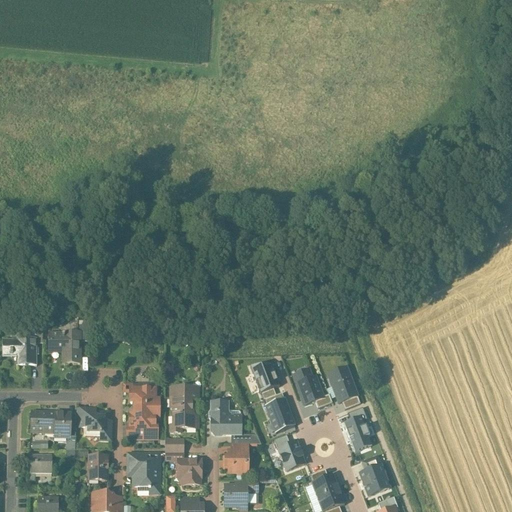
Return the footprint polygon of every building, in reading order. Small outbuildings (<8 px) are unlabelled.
[(42,323),(32,323),(32,332),(36,332),(36,341),(36,346),(42,346),(42,323)] [(88,323),(77,323),(77,331),(82,331),(82,344),(88,344),(88,323)] [(62,336),(48,336),(48,353),(62,353),(62,366),(79,366),(79,334),(62,334),(62,336)] [(36,341),(16,341),(16,342),(2,342),(2,359),(16,359),(16,368),(27,368),(27,376),(27,368),(36,368),(36,346),(36,341)] [(271,367),(250,369),(260,395),(261,395),(273,390),(278,388),(271,367)] [(357,398),(346,369),(327,377),(338,406),(341,404),(357,399),(357,398)] [(309,371),(291,378),(303,408),(315,403),(324,400),(323,399),(315,378),(312,379),(309,371)] [(196,390),(175,390),(175,399),(171,399),(171,410),(173,410),(173,428),(177,428),(180,431),(196,431),(196,420),(194,420),(191,417),(191,405),(194,402),(196,402),(196,390)] [(273,390),(261,395),(263,401),(276,397),(273,390)] [(154,391),(142,391),(142,392),(130,392),(130,404),(132,405),(132,416),(130,417),(130,429),(135,428),(135,441),(156,441),(156,427),(154,427),(154,420),(155,420),(156,420),(157,418),(158,416),(157,415),(156,414),(156,413),(154,413),(154,391)] [(267,407),(284,401),(281,395),(265,401),(267,407)] [(328,397),(323,399),(324,400),(315,403),(318,410),(332,405),(328,397)] [(357,399),(341,404),(344,412),(360,406),(357,399)] [(294,427),(284,401),(267,407),(264,409),(274,435),(294,427)] [(227,405),(211,405),(211,413),(208,415),(208,420),(211,422),(211,429),(216,429),(216,431),(219,434),(221,434),(221,437),(240,437),(240,423),(234,423),(232,421),(227,421),(227,405)] [(347,415),(350,423),(360,419),(362,423),(366,421),(362,410),(347,415)] [(67,419),(61,413),(58,416),(54,416),(54,435),(54,437),(68,438),(69,438),(69,419),(67,419)] [(107,417),(103,417),(102,416),(102,415),(101,414),(100,414),(99,413),(98,414),(97,414),(96,415),(96,416),(96,417),(89,417),(89,425),(76,424),(75,428),(88,429),(88,434),(99,435),(99,442),(109,442),(110,433),(107,433),(107,417)] [(54,416),(31,415),(30,434),(54,435),(54,416)] [(89,415),(76,415),(76,424),(89,425),(89,417),(89,415)] [(371,448),(367,438),(369,437),(365,428),(364,428),(362,423),(360,419),(350,423),(343,425),(346,433),(345,433),(348,440),(349,440),(354,454),(371,448)] [(274,442),(278,451),(289,446),(286,437),(274,442)] [(32,442),(32,450),(49,449),(48,442),(32,442)] [(171,442),(165,442),(165,455),(182,455),(182,448),(171,448),(171,442)] [(305,466),(296,444),(289,446),(278,451),(286,473),(305,466)] [(247,446),(230,446),(230,454),(247,454),(247,446)] [(88,452),(74,452),(74,462),(84,462),(84,459),(88,459),(88,452)] [(230,454),(228,454),(228,459),(224,459),(224,471),(228,471),(228,476),(236,476),(236,474),(243,474),(245,471),(245,462),(247,460),(247,454),(230,454)] [(149,455),(130,455),(130,468),(139,468),(139,461),(149,461),(149,455)] [(182,455),(165,455),(165,463),(177,463),(183,463),(183,455),(182,455)] [(51,458),(29,458),(29,476),(51,476),(51,458)] [(107,458),(90,458),(90,463),(88,463),(88,478),(95,478),(95,483),(106,483),(107,470),(107,464),(107,458)] [(364,473),(380,467),(377,458),(361,464),(364,473)] [(149,461),(139,461),(139,468),(139,469),(139,487),(139,489),(148,489),(148,491),(149,491),(149,495),(159,495),(159,474),(159,473),(159,468),(158,467),(158,461),(149,461)] [(183,463),(177,463),(177,468),(176,469),(175,472),(177,473),(177,474),(182,473),(182,487),(199,487),(199,480),(200,480),(201,479),(202,477),(202,475),(201,473),(201,463),(183,463)] [(389,490),(380,467),(364,473),(359,475),(368,498),(389,490)] [(310,477),(313,484),(327,478),(324,471),(310,477)] [(310,485),(316,500),(339,491),(336,482),(335,482),(333,476),(327,478),(313,484),(310,485)] [(245,488),(225,488),(225,508),(245,508),(245,488)] [(339,491),(316,500),(321,511),(328,511),(339,508),(344,506),(342,500),(339,491)] [(104,495),(92,495),(92,502),(96,506),(96,509),(94,511),(93,511),(122,511),(122,499),(115,499),(113,497),(106,497),(104,495)] [(174,511),(175,499),(166,499),(165,511),(174,511)] [(199,499),(182,499),(182,508),(199,508),(199,499)] [(58,500),(37,500),(37,511),(55,511),(55,508),(58,508),(58,500)] [(378,505),(380,511),(387,511),(394,509),(394,510),(397,509),(393,500),(378,505)]
